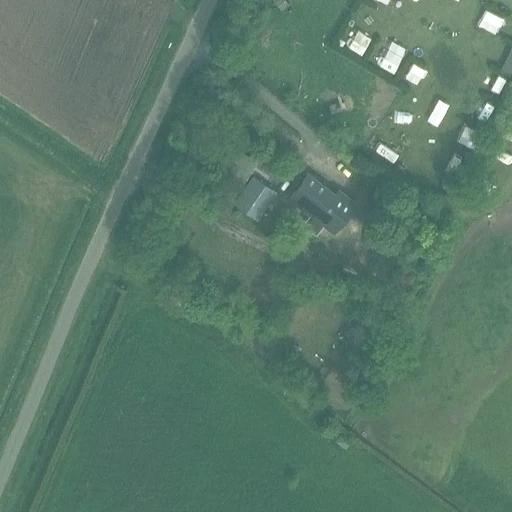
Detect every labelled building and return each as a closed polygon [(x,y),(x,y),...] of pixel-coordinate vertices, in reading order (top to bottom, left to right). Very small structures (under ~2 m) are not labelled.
[(373,0),(368,13),(385,21),(392,4),(382,0),(373,0)] [(410,0),(428,9),(432,0),(410,0)] [(343,57),(361,68),(372,49),(354,39),(343,57)] [(211,120),(196,138),(243,176),(258,157),(211,120)] [(403,182),(412,163),(392,153),(383,172),(403,182)] [(511,159),(505,155),(500,163),(511,170),(511,159)] [(307,174),(289,198),(334,232),(356,204),(339,191),(335,195),(307,174)] [(256,219),(271,197),(274,193),(255,179),(236,205),(256,219)]
